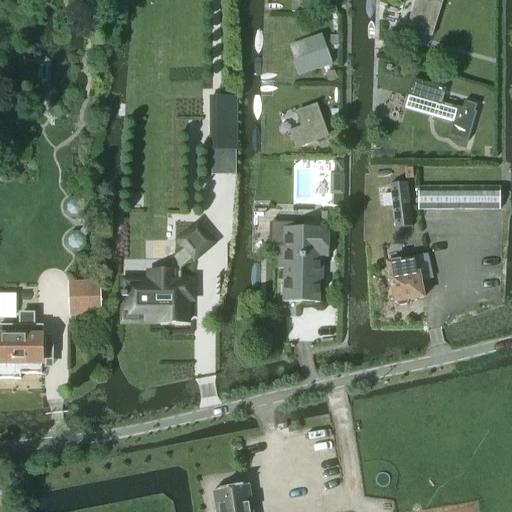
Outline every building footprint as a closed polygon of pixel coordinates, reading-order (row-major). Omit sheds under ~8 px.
[(439,1),(439,0),(415,0),(412,12),(423,15),(418,33),(431,37),(442,2),(439,1)] [(298,77),(332,65),(322,34),(303,41),(305,49),(291,54),(298,77)] [(44,79),(45,67),(8,66),(8,87),(44,88),(44,79)] [(412,80),(406,100),(432,108),(429,118),(451,124),(447,136),(467,142),(476,113),(472,112),(474,106),(460,102),(458,108),(456,107),(455,111),(440,106),(445,90),(412,80)] [(297,147),(326,136),(316,106),(298,113),(303,128),(291,132),(297,147)] [(0,131),(18,131),(18,113),(0,113),(0,131)] [(210,128),(210,151),(235,151),(235,128),(210,128)] [(334,196),(334,207),(344,207),(344,162),(335,162),(335,173),(330,173),(330,196),(334,196)] [(389,185),(394,229),(412,227),(406,183),(389,185)] [(500,210),(500,187),(418,187),(418,210),(500,210)] [(269,224),(269,248),(278,248),(278,270),(283,270),(282,303),(319,303),(320,281),(317,281),(318,263),(318,258),(328,258),(329,224),(304,224),(304,229),(292,229),(292,224),(269,224)] [(122,294),(121,294),(122,298),(122,316),(156,315),(156,317),(159,317),(159,323),(187,323),(187,280),(181,280),(181,270),(193,260),(193,261),(213,244),(197,225),(177,242),(182,248),(169,260),(169,272),(154,272),(154,280),(122,280),(122,294)] [(394,303),(397,303),(400,305),(407,304),(409,300),(424,298),(416,257),(387,263),(394,303)] [(68,285),(69,313),(99,313),(98,284),(68,285)] [(0,378),(21,379),(21,374),(42,374),(42,359),(51,359),(51,337),(43,337),(43,326),(34,326),(34,313),(18,313),(18,325),(0,325),(0,378)] [(215,511),(253,511),(249,485),(212,491),(215,511)]
